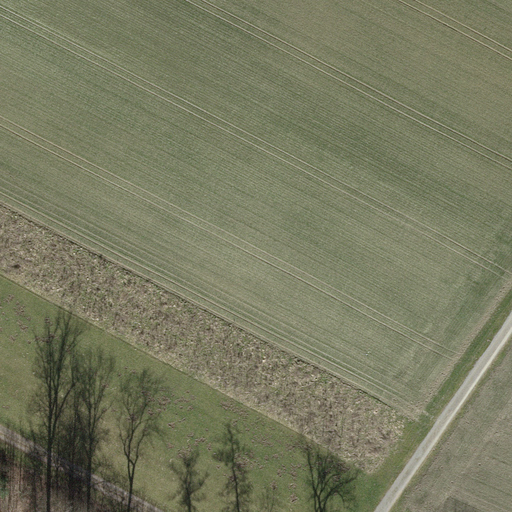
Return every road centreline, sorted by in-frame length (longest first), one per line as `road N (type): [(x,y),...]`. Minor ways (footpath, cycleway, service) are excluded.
road 1 (track): [(511,334),(388,511)]
road 2 (track): [(0,433),(149,511)]
